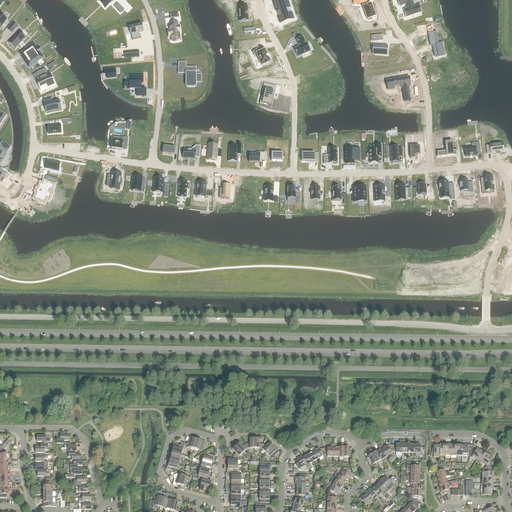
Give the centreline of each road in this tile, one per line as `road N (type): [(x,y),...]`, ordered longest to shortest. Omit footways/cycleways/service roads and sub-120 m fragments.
road 1 (trunk): [(511,339),(0,332)]
road 2 (trunk): [(0,347),(511,353)]
road 3 (tertiary): [(486,330),(0,316)]
road 4 (tertiary): [(486,296),(509,212),(504,175),(489,165),(428,170)]
road 5 (residential): [(506,500),(504,456),(482,436),(390,432),(357,446)]
road 6 (residential): [(292,174),(292,84),(259,0)]
road 7 (residential): [(428,170),(425,89),(383,0)]
road 8 (residential): [(152,164),(160,81),(145,0)]
road 9 (residential): [(357,446),(346,433),(323,433),(293,448),(283,460),(276,511)]
road 10 (tertiary): [(292,174),(152,164)]
road 11 (tertiary): [(428,170),(292,174)]
road 12 (tertiary): [(152,164),(32,147)]
